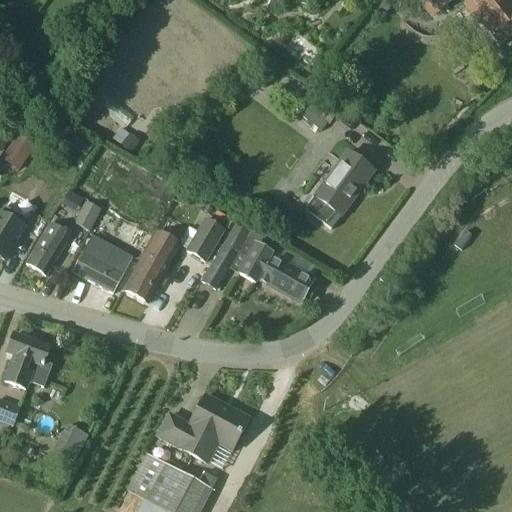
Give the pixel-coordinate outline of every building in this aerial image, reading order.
[(423,0),(437,17),(458,0),(423,0)] [(497,49),(511,37),(511,1),(511,0),(469,0),(463,5),(497,49)] [(329,127),(338,113),(316,97),(301,119),(321,133),(326,125),(329,127)] [(0,162),(16,172),(27,154),(11,144),(0,162)] [(374,173),(347,154),(317,197),(316,196),(304,212),(324,228),(335,213),(343,219),(374,173)] [(100,212),(84,204),(73,226),(89,234),(100,212)] [(0,264),(3,267),(24,235),(22,234),(27,227),(5,213),(0,219),(0,264)] [(205,266),(224,235),(203,222),(184,253),(205,266)] [(237,230),(239,227),(234,224),(232,227),(233,228),(200,285),(214,294),(248,237),(237,230)] [(139,251),(146,233),(131,227),(124,245),(139,251)] [(45,279),(68,241),(48,228),(25,267),(45,279)] [(179,248),(156,235),(124,293),(147,305),(179,248)] [(103,268),(113,250),(92,239),(73,276),(112,297),(122,278),(103,268)] [(254,248),(238,277),(254,286),(256,282),(300,306),(313,283),(270,258),(270,257),(254,248)] [(24,392),(31,375),(38,378),(48,351),(12,338),(6,356),(14,359),(4,384),(24,392)] [(205,398),(188,428),(218,446),(232,453),(249,422),(205,398)] [(20,410),(0,402),(0,424),(12,429),(20,410)] [(188,428),(168,417),(157,439),(206,466),(218,446),(188,428)] [(88,439),(82,435),(87,426),(73,419),(68,428),(67,427),(53,454),(74,465),(88,439)] [(199,511),(216,482),(202,475),(197,484),(146,456),(126,493),(143,503),(137,511),(199,511)]
